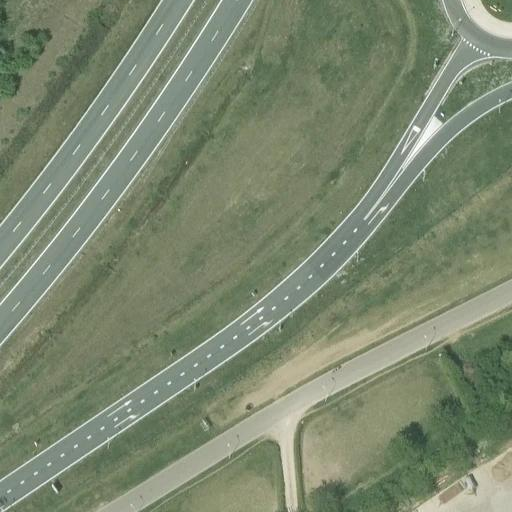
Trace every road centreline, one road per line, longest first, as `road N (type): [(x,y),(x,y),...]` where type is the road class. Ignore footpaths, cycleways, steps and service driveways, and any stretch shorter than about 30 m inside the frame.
road 1 (trunk): [(0,505),(267,324),(371,224)]
road 2 (unclassified): [(115,511),(335,379),(511,290)]
road 3 (trunk): [(0,320),(128,158),(234,0)]
road 4 (trunk): [(177,0),(0,245)]
road 5 (trunk): [(371,224),(437,94),(482,44)]
road 6 (trunk): [(371,224),(431,148),(511,91)]
